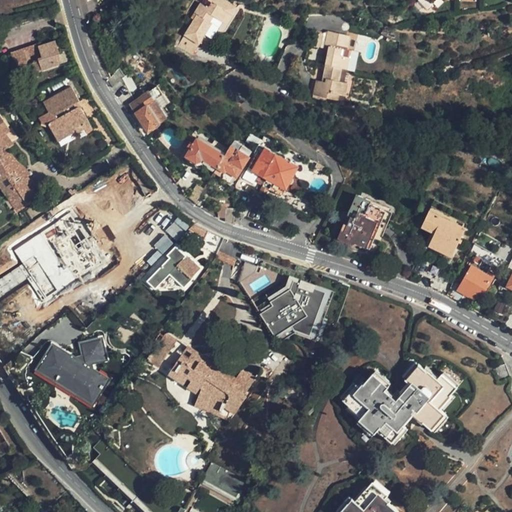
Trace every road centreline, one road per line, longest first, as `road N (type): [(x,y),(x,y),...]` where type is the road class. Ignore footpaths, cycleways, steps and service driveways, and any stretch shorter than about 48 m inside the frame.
road 1 (tertiary): [(69,0),(97,83),(188,211),(419,293),(511,342)]
road 2 (unclassified): [(0,389),(44,450),(106,511)]
